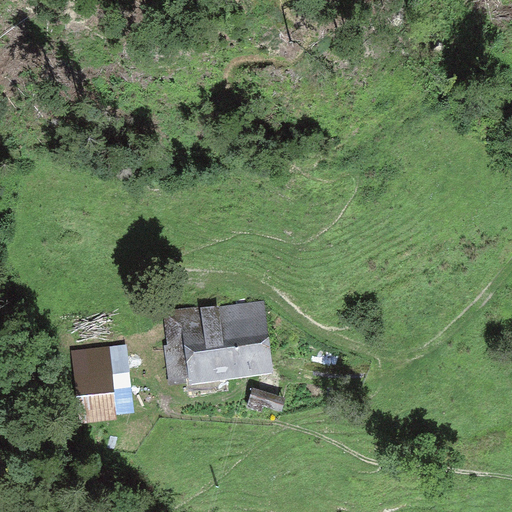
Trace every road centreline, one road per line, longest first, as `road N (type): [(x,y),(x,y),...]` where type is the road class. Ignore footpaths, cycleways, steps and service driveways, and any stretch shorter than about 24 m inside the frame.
road 1 (track): [(511,478),(372,462),(280,423),(170,414),(166,401)]
road 2 (track): [(380,354),(423,350),(511,267)]
